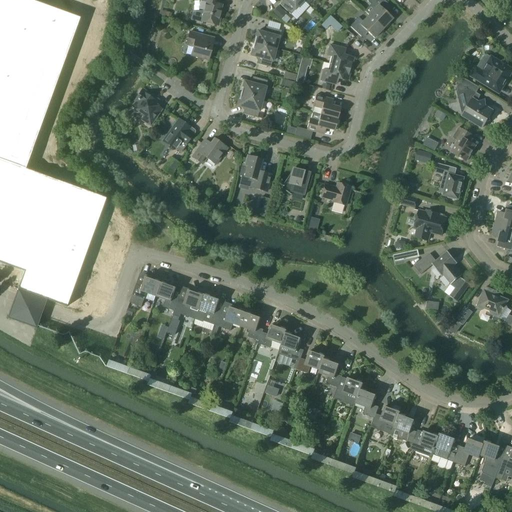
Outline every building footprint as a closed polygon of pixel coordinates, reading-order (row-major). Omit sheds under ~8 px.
[(28,0),(0,0),(0,160),(24,168),(78,18),(28,0)] [(191,20),(202,23),(202,22),(217,25),(219,23),(220,18),(219,16),(222,5),(219,4),(219,0),(204,0),(204,1),(207,1),(204,12),(193,13),(191,20)] [(303,0),(283,0),(280,4),(290,14),(295,9),(295,10),(304,0),(303,0)] [(384,29),(393,19),(385,11),(390,6),(383,0),(368,0),(367,1),(371,4),(364,11),(384,29)] [(287,14),(278,6),(272,13),(280,21),(287,14)] [(384,29),(364,11),(369,15),(363,22),(358,18),(350,27),(361,37),(366,31),(374,39),(384,29)] [(337,32),(342,27),(330,16),(321,26),(325,30),(329,26),(337,32)] [(279,30),(281,24),(269,21),(267,27),(279,30)] [(254,43),(276,49),(279,37),(281,30),(266,27),(265,33),(263,34),(261,32),(257,31),(254,43)] [(187,45),(193,47),(191,56),(208,60),(214,38),(190,32),(187,45)] [(254,43),(251,55),(255,57),(257,55),(258,57),(256,64),(270,68),(272,61),(276,49),(254,43)] [(351,69),(353,60),(354,58),(344,55),(345,49),(330,45),(327,56),(333,57),(331,64),(329,63),(329,64),(351,69)] [(303,83),(309,59),(302,57),(295,82),(303,83)] [(476,68),(471,76),(496,91),(501,83),(504,85),(511,71),(511,70),(506,67),(508,65),(507,63),(505,61),(503,62),(501,64),(493,59),(488,67),(487,66),(483,72),(476,68)] [(351,69),(329,64),(331,65),(329,72),(323,70),(321,81),(336,85),(337,78),(348,81),(351,69)] [(241,94),(262,99),(266,87),(265,87),(267,81),(253,77),(251,84),(249,85),(248,82),(244,81),(241,94)] [(480,87),(463,77),(456,88),(461,91),(463,99),(468,98),(469,104),(469,105),(465,106),(466,110),(462,116),(482,128),(486,122),(490,121),(489,117),(493,111),(484,105),(484,106),(479,104),(480,102),(479,98),(481,95),(476,93),(480,87)] [(137,99),(132,108),(133,109),(133,111),(135,113),(137,114),(139,113),(144,116),(141,120),(150,126),(162,109),(155,104),(154,99),(155,98),(145,92),(144,94),(140,92),(136,98),(137,99)] [(241,94),(238,106),(242,107),(244,106),(245,107),(243,114),(257,118),(259,112),(259,111),(259,112),(262,99),(241,94)] [(337,119),(340,108),(328,105),(330,99),(316,95),(313,106),(314,107),(313,113),(320,115),(337,119)] [(337,119),(320,115),(313,113),(311,119),(309,119),(307,130),(310,131),(321,134),(322,128),(334,131),(337,119)] [(168,134),(175,138),(170,145),(181,152),(194,133),(195,132),(195,131),(194,130),(190,127),(188,126),(187,125),(188,124),(188,123),(187,121),(185,120),(184,119),(183,120),(182,121),(179,119),(168,134)] [(307,130),(297,127),(295,136),(308,139),(310,131),(307,130)] [(452,151),(451,152),(452,152),(453,154),(458,157),(459,157),(467,161),(476,146),(468,141),(472,135),(459,127),(453,138),(459,141),(452,152),(452,151)] [(427,137),(424,145),(436,150),(440,143),(427,137)] [(210,144),(205,140),(192,157),(202,165),(207,159),(216,165),(227,148),(214,139),(210,144)] [(415,160),(421,162),(422,157),(431,159),(432,154),(418,150),(415,160)] [(247,167),(244,177),(251,179),(249,187),(260,190),(260,189),(267,191),(272,174),(259,171),(262,160),(247,156),(244,166),(247,167)] [(0,160),(0,221),(85,252),(105,198),(24,168),(0,160)] [(456,169),(444,166),(438,164),(436,173),(444,175),(441,183),(447,185),(444,195),(449,196),(448,197),(455,199),(456,198),(458,199),(463,178),(454,176),(456,169)] [(280,188),(291,195),(293,192),(304,195),(305,189),(308,189),(312,176),(311,176),(309,176),(310,173),(292,168),(291,173),(280,188)] [(324,184),(321,197),(332,201),(332,202),(345,206),(351,187),(337,183),(336,189),(333,188),(334,187),(324,184)] [(404,196),(402,204),(415,207),(414,210),(417,200),(404,196)] [(268,211),(271,199),(261,197),(257,209),(268,211)] [(496,224),(511,228),(511,206),(509,205),(507,210),(507,211),(506,214),(499,212),(496,224)] [(419,211),(415,228),(418,229),(415,238),(428,241),(431,231),(434,232),(434,233),(442,235),(447,218),(439,216),(439,214),(427,210),(426,213),(419,211)] [(316,233),(318,223),(314,222),(315,219),(310,217),(306,231),(316,233)] [(0,221),(0,261),(25,271),(18,289),(66,306),(85,252),(0,221)] [(511,239),(511,228),(496,224),(492,236),(493,236),(500,238),(499,241),(498,241),(499,241),(497,247),(511,251),(511,249),(511,241),(511,242),(511,239)] [(116,240),(111,239),(108,253),(113,254),(116,240)] [(430,254),(415,266),(421,274),(433,265),(442,276),(443,276),(442,275),(443,274),(451,284),(450,284),(451,285),(452,284),(456,288),(450,296),(457,302),(458,302),(457,301),(469,285),(470,285),(460,277),(463,275),(462,275),(454,265),(457,263),(447,251),(447,252),(436,261),(430,254)] [(403,261),(402,253),(393,255),(394,263),(403,261)] [(156,296),(161,282),(160,282),(161,280),(156,279),(155,280),(146,277),(143,286),(136,284),(132,296),(130,302),(142,307),(147,293),(156,296)] [(173,315),(180,298),(179,297),(179,299),(173,297),(177,288),(167,284),(168,283),(163,281),(162,283),(161,282),(156,296),(166,300),(163,307),(174,311),(173,315)] [(485,287),(477,308),(481,310),(485,309),(490,311),(491,315),(500,318),(507,308),(505,305),(507,302),(506,299),(492,293),(493,290),(485,287)] [(7,318),(36,329),(43,308),(46,300),(17,290),(15,297),(7,318)] [(180,298),(173,315),(180,317),(181,314),(196,319),(205,294),(204,294),(204,295),(203,295),(204,294),(199,292),(198,293),(189,290),(186,300),(180,298)] [(217,326),(222,312),(216,310),(220,300),(210,297),(211,295),(206,293),(206,295),(205,294),(196,319),(205,323),(205,322),(217,326)] [(241,326),(246,313),(245,312),(245,311),(240,309),(240,310),(231,307),(227,317),(221,315),(222,312),(217,326),(228,330),(229,330),(231,331),(233,324),(241,326)] [(455,319),(462,324),(463,325),(472,313),(464,307),(455,319)] [(258,344),(263,330),(257,328),(261,318),(252,315),(252,313),(247,312),(247,313),(246,313),(241,326),(250,330),(248,337),(259,341),(258,344)] [(511,316),(509,315),(503,323),(511,326),(511,324),(511,316)] [(165,339),(167,333),(169,328),(162,325),(158,337),(165,339)] [(281,347),(287,330),(286,330),(286,328),(282,327),(281,328),(272,325),(268,334),(263,332),(264,330),(263,330),(258,344),(270,348),(272,341),(282,344),(281,347)] [(287,330),(281,347),(290,350),(288,358),(299,362),(296,370),(303,350),(298,348),(301,339),(292,335),(292,334),(288,332),(287,333),(286,333),(287,330)] [(303,350),(296,370),(308,374),(311,367),(320,370),(319,373),(325,356),(324,356),(325,354),(320,353),(319,354),(310,351),(307,360),(301,358),(304,350),(303,350)] [(334,399),(342,376),(336,374),(339,365),(330,361),(331,360),(326,358),(325,360),(324,359),(325,356),(319,373),(329,376),(326,384),(337,388),(333,399),(334,399)] [(128,374),(131,368),(110,360),(107,367),(128,374)] [(131,368),(128,374),(149,382),(150,379),(150,378),(152,375),(131,368)] [(356,404),(356,403),(363,384),(362,383),(363,382),(358,380),(357,381),(348,378),(345,388),(339,385),(342,376),(334,399),(355,406),(356,404)] [(150,379),(149,382),(148,385),(169,393),(171,386),(150,379)] [(371,427),(379,407),(373,405),(376,395),(367,392),(367,390),(363,389),(362,390),(361,390),(364,384),(363,384),(356,403),(356,404),(356,403),(366,407),(363,414),(374,418),(371,427)] [(268,385),(265,393),(277,397),(279,389),(268,385)] [(191,397),(193,394),(171,386),(169,393),(190,400),(191,397)] [(211,411),(213,405),(191,397),(190,400),(189,404),(211,411)] [(231,419),(232,416),(234,412),(213,405),(211,411),(231,419)] [(394,429),(401,412),(399,412),(400,410),(395,408),(395,410),(385,406),(382,416),(376,414),(379,407),(371,427),(392,435),(391,436),(392,436),(394,429)] [(410,450),(417,432),(411,430),(415,420),(405,417),(406,415),(401,414),(401,415),(400,415),(401,412),(394,429),(392,436),(394,437),(393,438),(397,440),(397,438),(412,443),(410,450)] [(232,416),(231,419),(230,422),(251,430),(253,423),(232,416)] [(253,423),(251,430),(272,437),(273,434),(274,431),(253,423)] [(434,450),(440,434),(440,433),(439,436),(438,436),(439,435),(434,433),(433,434),(424,431),(420,441),(415,439),(417,432),(410,450),(422,454),(424,447),(434,450)] [(453,462),(460,446),(459,446),(457,451),(452,449),(455,439),(446,436),(447,434),(442,433),(441,434),(440,434),(434,450),(434,451),(435,448),(445,451),(442,458),(453,462)] [(292,448),(293,445),(294,442),(273,434),(272,437),(271,441),(292,448)] [(479,458),(485,441),(484,444),(483,444),(484,442),(479,441),(478,442),(469,439),(465,448),(460,446),(453,462),(465,467),(469,455),(479,458)] [(485,441),(479,458),(480,455),(487,458),(482,471),(484,474),(495,478),(498,470),(504,454),(498,452),(500,447),(491,443),(492,442),(487,440),(486,442),(485,441)] [(313,456),(314,453),(315,449),(294,442),(293,445),(292,448),(313,456)] [(504,454),(498,470),(495,478),(502,481),(506,468),(511,470),(511,451),(511,452),(506,449),(504,454)] [(314,453),(313,456),(312,459),(333,467),(335,460),(314,453)] [(335,460),(333,467),(354,475),(355,471),(356,468),(335,460)] [(355,471),(354,475),(353,478),(374,486),(376,479),(355,471)] [(376,479),(374,486),(395,493),(396,490),(397,486),(376,479)] [(396,490),(395,493),(394,497),(415,504),(417,497),(396,490)] [(427,501),(438,505),(441,497),(429,493),(427,501)] [(438,505),(448,508),(451,498),(441,495),(441,497),(438,505)] [(436,511),(438,505),(427,501),(417,497),(415,504),(436,511)]
